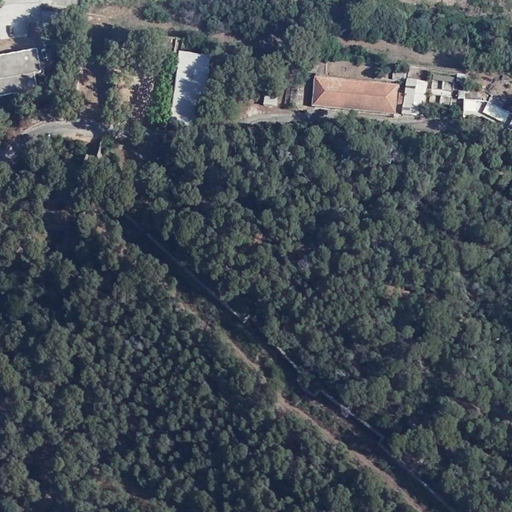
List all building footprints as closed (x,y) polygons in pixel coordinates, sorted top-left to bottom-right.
[(127,35),(116,34),(114,43),(126,44),(127,35)] [(0,58),(0,97),(37,91),(34,75),(40,74),(36,51),(0,58)] [(209,60),(180,56),(170,124),(181,125),(181,130),(205,133),(207,116),(201,115),(209,60)] [(313,106),(393,113),(395,87),(333,82),(325,77),(315,76),(313,106)] [(425,83),(407,80),(402,113),(420,116),(425,83)] [(303,90),(291,89),(289,109),(300,110),(303,90)] [(264,105),(276,106),(277,99),(265,97),(264,105)]
